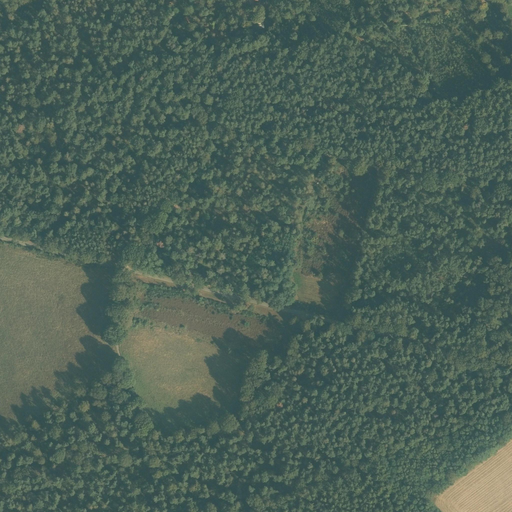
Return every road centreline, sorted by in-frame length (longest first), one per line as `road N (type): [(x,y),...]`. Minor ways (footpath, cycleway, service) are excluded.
road 1 (unclassified): [(511,368),(126,271)]
road 2 (track): [(481,0),(270,48),(214,124)]
road 3 (track): [(511,406),(243,511)]
road 4 (track): [(231,128),(190,287),(200,299),(296,326)]
road 5 (unclassified): [(170,511),(118,351),(126,271)]
road 6 (track): [(214,124),(50,82),(33,84),(0,111)]
road 7 (track): [(386,165),(231,128)]
road 8 (track): [(150,440),(0,484)]
road 9 (unclassified): [(0,242),(126,271)]
road 10 (track): [(511,184),(481,188),(386,165)]
